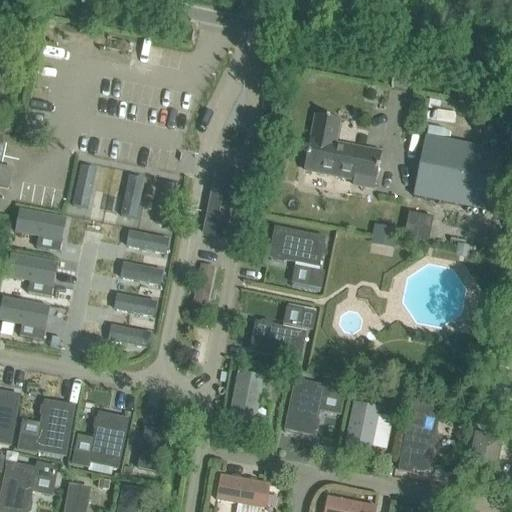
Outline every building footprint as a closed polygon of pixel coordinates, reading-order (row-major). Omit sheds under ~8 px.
[(309,141),(303,170),(353,180),(352,185),(374,190),(381,155),(334,145),(339,120),(317,116),(312,141),(309,141)] [(492,216),(501,173),(505,154),(425,138),(413,200),(492,216)] [(0,147),(0,148),(0,147),(0,185),(6,187),(8,177),(10,167),(0,165),(0,147)] [(78,170),(71,210),(87,213),(94,174),(78,170)] [(217,172),(205,235),(223,239),(236,175),(217,172)] [(127,182),(118,220),(135,223),(143,186),(127,182)] [(163,186),(154,225),(169,228),(179,190),(163,186)] [(19,210),(15,233),(62,242),(66,219),(19,210)] [(431,241),(435,217),(408,212),(403,236),(431,241)] [(129,230),(125,245),(165,251),(168,237),(129,230)] [(275,230),(269,258),(274,259),(275,262),(283,263),(285,261),(318,268),(324,240),(275,230)] [(11,254),(7,278),(54,286),(58,263),(11,254)] [(123,262),(120,276),(122,277),(160,284),(163,269),(123,262)] [(193,308),(206,310),(215,269),(202,266),(193,308)] [(311,271),(308,287),(320,290),(323,274),(311,271)] [(117,295),(115,308),(153,316),(155,302),(117,295)] [(3,298),(0,313),(0,321),(46,330),(50,307),(3,298)] [(303,313),(300,328),(312,331),(315,315),(303,313)] [(256,324),(250,352),(299,362),(305,334),(272,327),(271,325),(263,323),(260,325),(256,324)] [(111,325),(108,339),(147,346),(150,333),(111,325)] [(62,341),(52,339),(50,349),(60,350),(62,341)] [(255,423),(265,378),(239,372),(229,418),(255,423)] [(511,396),(511,380),(499,378),(490,419),(511,423),(511,406),(510,406),(511,396)] [(295,381),(285,430),(314,436),(315,430),(318,428),(319,421),(317,419),(319,410),(322,393),(343,397),(346,385),(325,381),(324,387),(295,381)] [(0,444),(10,446),(19,397),(0,393),(0,444)] [(42,418),(36,452),(65,457),(74,408),(45,403),(44,407),(41,409),(40,415),(42,418)] [(382,411),(354,405),(344,451),(372,457),(382,411)] [(410,415),(398,472),(411,474),(412,469),(415,470),(417,472),(423,473),(426,472),(428,472),(436,434),(422,431),(425,418),(410,415)] [(75,452),(73,465),(88,469),(89,465),(117,470),(127,421),(98,416),(97,421),(94,423),(93,430),(95,433),(90,455),(75,452)] [(159,478),(166,435),(144,431),(136,474),(159,478)] [(504,440),(476,435),(467,481),(495,486),(504,440)] [(7,465),(0,501),(0,511),(29,511),(31,505),(30,503),(32,492),(35,477),(54,481),(57,469),(37,465),(36,471),(7,465)] [(221,476),(217,501),(265,509),(269,485),(221,476)] [(85,511),(90,491),(68,487),(63,511),(85,511)] [(153,511),(156,496),(122,489),(117,511),(135,511),(136,509),(149,511),(153,511)] [(328,499),(325,511),(376,511),(377,509),(328,499)]
